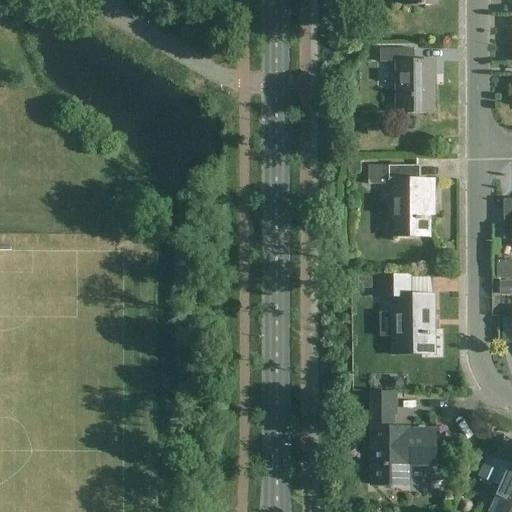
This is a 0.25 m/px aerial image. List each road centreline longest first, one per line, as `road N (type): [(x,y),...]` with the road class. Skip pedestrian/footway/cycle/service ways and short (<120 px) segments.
road 1 (secondary): [(276,511),(276,82)]
road 2 (residential): [(511,394),(486,377),(477,328),(482,148)]
road 3 (residential): [(276,82),(217,75),(79,0)]
road 4 (residential): [(482,148),(481,0)]
